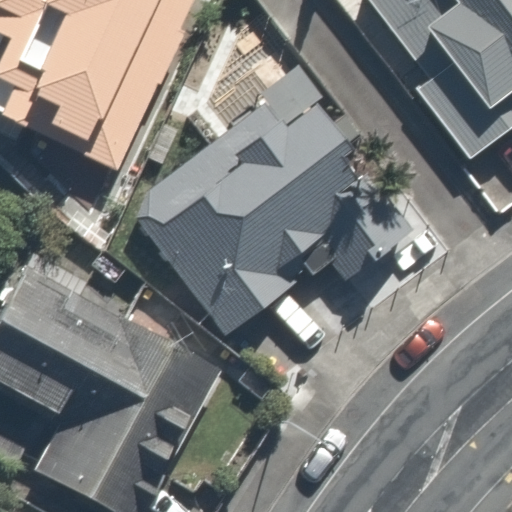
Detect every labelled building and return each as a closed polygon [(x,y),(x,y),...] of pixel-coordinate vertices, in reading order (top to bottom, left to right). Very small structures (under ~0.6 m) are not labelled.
[(0,0),(0,120),(102,173),(192,0),(0,0)] [(325,0),(332,9),(344,0),(355,0),(386,41),(395,33),(418,64),(393,83),(446,154),(511,104),(511,71),(459,0),(325,0)] [(511,0),(459,0),(511,71),(511,0)] [(120,185),(204,325),(314,259),(321,272),(390,230),(348,161),(329,172),(279,89),(120,185)] [(116,511),(198,365),(0,254),(0,478),(60,511),(116,511)]
